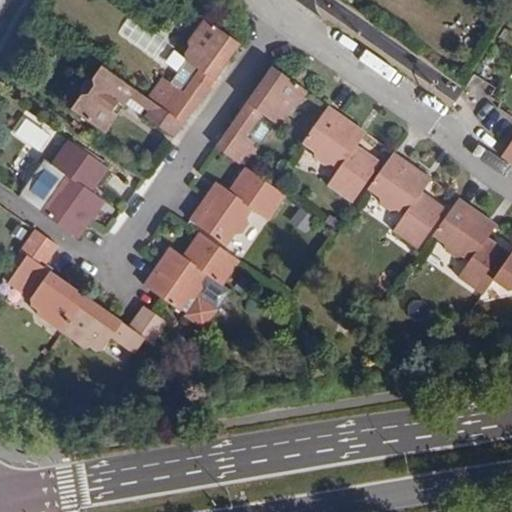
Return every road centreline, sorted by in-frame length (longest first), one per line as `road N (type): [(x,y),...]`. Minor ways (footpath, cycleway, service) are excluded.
road 1 (secondary): [(511,408),(0,488)]
road 2 (residential): [(280,13),(101,266)]
road 3 (residential): [(511,193),(474,172),(440,128),(280,13)]
road 4 (secondary): [(293,511),(511,474)]
